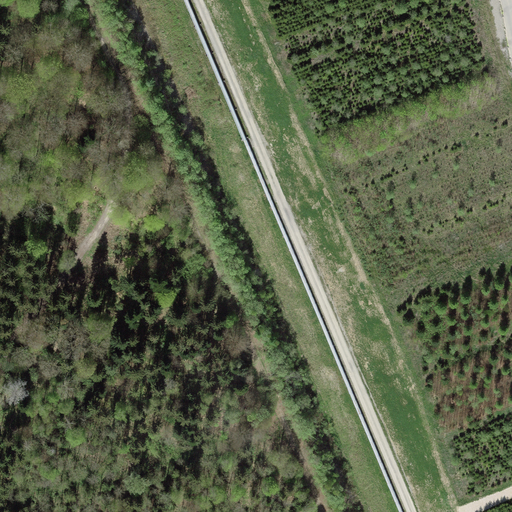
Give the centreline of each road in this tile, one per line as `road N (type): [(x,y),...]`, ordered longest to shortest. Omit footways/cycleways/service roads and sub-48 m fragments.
road 1 (track): [(79,0),(319,511)]
road 2 (track): [(0,349),(110,195),(127,98)]
